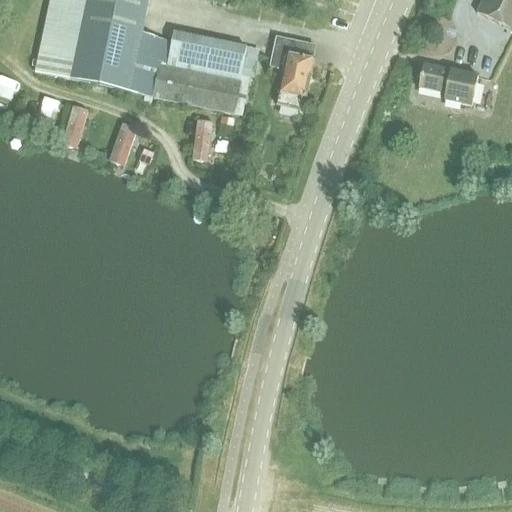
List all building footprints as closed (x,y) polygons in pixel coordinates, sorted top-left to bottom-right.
[(40,56),(35,76),(129,95),(142,40),(151,2),(144,0),(85,0),(71,63),(40,56)] [(52,0),(40,56),(71,63),(85,0),(52,0)] [(511,32),(511,0),(484,0),(477,16),(511,32)] [(233,117),(239,89),(161,73),(168,45),(142,40),(129,95),(233,117)] [(314,64),(317,50),(278,42),(272,70),(285,72),(277,109),(303,115),(306,102),(308,102),(316,64),(314,64)] [(472,109),(478,79),(423,67),(419,90),(446,96),(444,103),(472,109)] [(144,153),(139,165),(149,169),(154,157),(144,153)]
